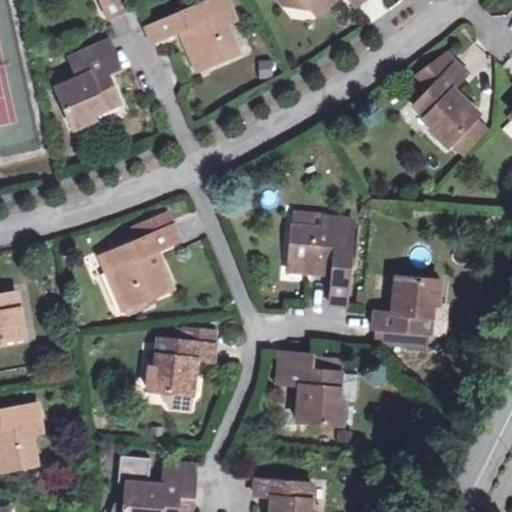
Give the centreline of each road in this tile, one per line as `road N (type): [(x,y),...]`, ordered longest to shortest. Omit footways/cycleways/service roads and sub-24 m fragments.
road 1 (residential): [(461,0),(189,169)]
road 2 (residential): [(189,169),(69,216),(0,230)]
road 3 (residential): [(250,322),(252,355),(207,465),(224,501)]
road 4 (residential): [(189,169),(250,322)]
road 5 (residential): [(122,23),(189,169)]
